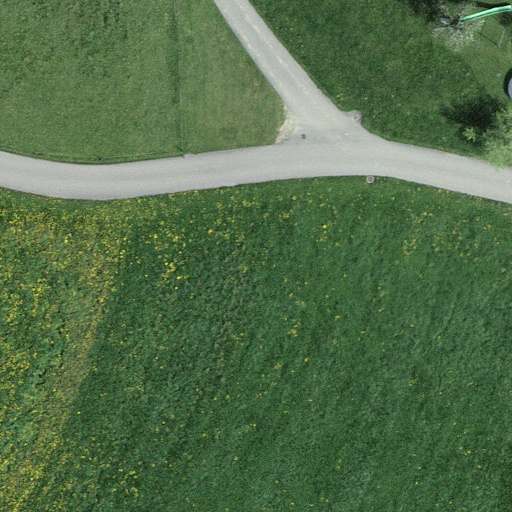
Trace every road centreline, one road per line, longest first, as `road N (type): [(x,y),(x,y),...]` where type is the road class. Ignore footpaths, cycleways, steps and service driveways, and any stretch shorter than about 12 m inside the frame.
road 1 (unclassified): [(0,175),(103,184),(350,155)]
road 2 (unclassified): [(233,0),(350,155)]
road 3 (unclassified): [(350,155),(511,188)]
